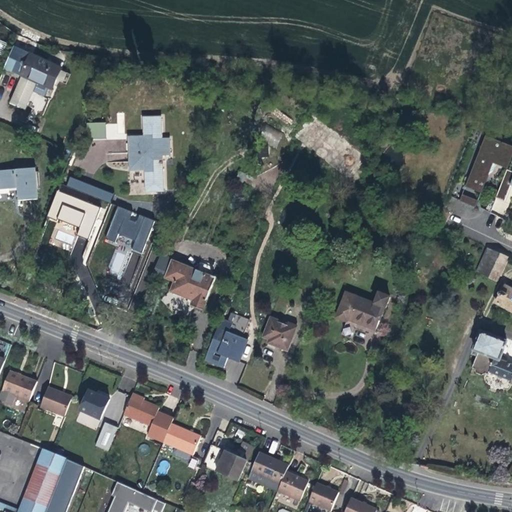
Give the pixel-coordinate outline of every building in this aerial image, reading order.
[(62,68),(32,54),(37,44),(19,36),(5,68),(23,76),(52,90),(62,68)] [(64,82),(68,73),(61,70),(57,79),(64,82)] [(45,106),(52,90),(23,76),(11,103),(26,110),(30,99),(35,101),(45,106)] [(161,117),(144,117),(144,136),(129,136),(130,168),(148,167),(148,173),(148,182),(146,182),(147,191),(163,191),(162,155),(170,155),(169,139),(162,139),(161,117)] [(87,139),(105,139),(106,122),(87,122),(87,139)] [(260,140),(278,146),(283,132),(264,126),(260,140)] [(488,176),(493,163),(494,160),(509,165),(511,157),(511,146),(485,136),(465,187),(481,193),(488,176)] [(507,169),(509,165),(494,160),(493,163),(500,166),(507,169)] [(38,198),(35,168),(0,170),(0,189),(19,188),(19,193),(20,199),(38,198)] [(375,173),(368,170),(359,192),(366,195),(375,173)] [(511,182),(511,180),(511,171),(507,170),(496,198),(505,202),(511,185),(510,185),(511,182)] [(110,203),(114,195),(70,178),(67,186),(110,203)] [(89,240),(101,208),(57,191),(47,217),(56,221),(57,218),(80,227),(77,235),(89,240)] [(476,208),(478,201),(462,195),(460,201),(476,208)] [(118,207),(106,239),(115,243),(119,234),(136,241),(131,252),(141,256),(155,221),(118,207)] [(503,271),(509,257),(488,248),(478,271),(483,273),(487,264),(503,271)] [(155,273),(165,275),(168,256),(158,254),(155,273)] [(213,275),(212,276),(173,261),(167,277),(175,280),(171,291),(183,296),(195,301),(193,305),(204,310),(217,276),(213,275)] [(498,281),(503,271),(487,264),(483,273),(498,281)] [(511,289),(506,286),(498,302),(511,310),(511,289)] [(346,292),(336,317),(347,321),(348,319),(351,321),(376,330),(385,307),(386,307),(391,297),(380,292),(375,303),(346,292)] [(271,318),(264,337),(270,339),(274,341),(272,345),(279,347),(288,351),(297,328),(271,318)] [(234,323),(223,319),(207,360),(226,367),(230,357),(241,362),(250,340),(231,332),(234,323)] [(502,355),(507,341),(480,331),(472,350),(477,353),(474,361),(471,367),(475,369),(476,372),(482,375),(485,373),(489,375),(490,373),(496,358),(500,360),(502,355)] [(511,364),(500,360),(496,358),(490,373),(511,381),(511,379),(511,364)] [(28,401),(36,381),(19,375),(9,371),(1,390),(28,401)] [(71,399),(59,395),(60,393),(47,387),(39,407),(64,417),(71,399)] [(100,419),(109,400),(98,395),(88,391),(80,410),(100,419)] [(171,424),(173,419),(157,412),(159,408),(143,401),(131,396),(124,414),(152,426),(147,436),(163,443),(171,424)] [(85,467),(99,473),(117,430),(103,424),(85,467)] [(185,430),(171,424),(163,443),(175,448),(173,453),(174,456),(186,461),(188,460),(191,454),(193,456),(201,437),(185,430)] [(238,480),(246,462),(253,447),(242,443),(239,451),(245,454),(242,460),(231,455),(225,452),(219,466),(225,468),(223,474),(238,480)] [(222,451),(210,446),(202,465),(214,470),(222,451)] [(45,511),(67,459),(50,452),(43,450),(20,509),(18,511),(45,511)] [(251,471),(281,484),(287,471),(290,465),(276,459),(260,451),(251,471)] [(67,511),(85,467),(67,459),(45,511),(67,511)] [(223,474),(225,468),(219,466),(217,471),(223,474)] [(299,477),(287,471),(281,484),(278,491),(301,501),(309,481),(299,477)] [(162,511),(165,503),(142,493),(116,481),(111,494),(115,496),(107,511),(123,511),(128,501),(151,511),(152,508),(162,511)] [(325,488),(317,484),(309,502),(330,511),(338,494),(325,488)] [(351,499),(344,511),(375,511),(377,511),(364,505),(351,499)] [(5,511),(18,511),(20,509),(0,501),(0,509),(5,511)]
